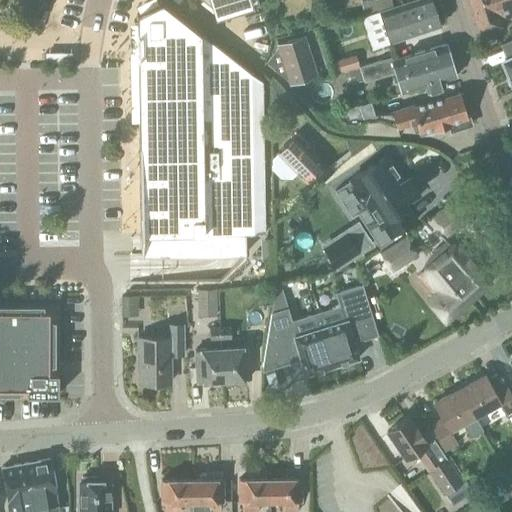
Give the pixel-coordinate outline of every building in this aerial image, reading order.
[(48,0),(31,0),(25,21),(42,26),(50,0),(48,0)] [(202,0),(221,15),(259,4),(257,0),(202,0)] [(363,0),(362,0),(364,16),(392,7),(390,0),(363,0)] [(364,16),(363,16),(371,47),(439,25),(430,0),(413,0),(392,7),(364,16)] [(480,31),(500,26),(500,24),(499,20),(511,15),(511,0),(493,0),(471,7),(478,30),(480,31)] [(137,14),(140,254),(129,254),(129,256),(245,254),(245,233),(265,233),(262,82),(161,2),(137,14)] [(280,46),(267,62),(291,82),(292,87),(319,79),(307,36),(280,44),(280,46)] [(511,86),(511,39),(501,45),(507,59),(502,62),(511,86)] [(360,66),(358,66),(362,79),(362,82),(391,74),(395,72),(399,84),(401,92),(424,86),(426,91),(442,86),(440,80),(454,76),(450,61),(449,59),(451,53),(449,47),(445,44),(445,43),(392,59),(391,59),(390,57),(360,66)] [(356,54),(333,60),(336,73),(343,72),(348,70),(348,69),(358,66),(360,66),(356,54)] [(302,113),(271,79),(272,114),(302,113)] [(465,116),(458,93),(412,106),(412,103),(390,110),(390,111),(374,112),(369,98),(335,108),(340,123),(376,120),(395,126),(396,129),(416,122),(418,130),(433,126),(434,129),(449,124),(449,122),(465,116)] [(312,146),(298,132),(277,153),(304,182),(322,164),(309,149),(312,146)] [(352,179),(335,190),(352,216),(358,212),(380,246),(401,233),(399,229),(415,218),(406,204),(414,198),(412,195),(419,191),(408,175),(402,179),(386,155),(351,177),(352,179)] [(443,231),(443,232),(432,238),(436,245),(479,218),(464,195),(433,216),(443,231)] [(357,225),(322,248),(335,267),(370,245),(357,225)] [(393,273),(418,257),(407,238),(381,253),(393,273)] [(443,252),(418,275),(433,293),(427,299),(429,303),(444,321),(489,281),(453,243),(451,245),(449,242),(441,249),(443,252)] [(276,283),(275,268),(264,268),(264,283),(276,283)] [(316,312),(315,312),(332,365),(356,358),(358,357),(357,355),(351,337),(357,335),(359,339),(377,334),(361,283),(335,292),(344,319),(320,326),(316,312)] [(195,314),(211,314),(210,287),(194,288),(195,314)] [(0,303),(0,395),(58,395),(58,373),(55,373),(56,303),(0,303)] [(270,313),(262,365),(263,369),(264,369),(263,365),(274,362),(275,365),(294,360),(292,356),(298,354),(304,371),(304,374),(307,373),(332,365),(315,312),(291,320),(287,307),(270,313)] [(167,337),(138,337),(138,382),(170,381),(170,355),(184,355),(184,323),(167,323),(167,337)] [(231,325),(210,326),(210,340),(232,339),(231,325)] [(221,348),(223,379),(233,379),(236,382),(243,382),(246,380),(246,377),(247,377),(246,364),(248,364),(247,347),(244,347),(244,346),(221,348)] [(214,380),(223,379),(221,348),(198,349),(198,350),(195,350),(196,368),(198,368),(199,380),(201,380),(201,383),(203,384),(211,384),(214,380)] [(459,388),(474,416),(498,403),(511,427),(511,395),(504,382),(492,389),(484,374),(459,388)] [(482,429),(474,416),(459,388),(434,402),(441,416),(429,423),(443,450),(457,442),(450,429),(462,422),(470,436),(482,429)] [(426,443),(408,416),(387,430),(405,457),(414,451),(423,465),(438,455),(428,441),(426,443)] [(463,481),(446,456),(427,469),(444,494),(463,481)] [(41,506),(41,511),(59,508),(56,493),(57,492),(51,458),(22,463),(30,508),(41,506)] [(22,463),(2,467),(9,511),(19,510),(19,511),(41,511),(41,506),(30,508),(22,463)] [(82,480),(81,480),(80,511),(109,511),(109,480),(97,480),(97,476),(82,476),(82,480)] [(269,478),(269,500),(281,500),(281,511),(297,511),(298,499),(301,499),(300,478),(294,478),(294,477),(269,478)] [(163,511),(180,511),(180,502),(192,502),(192,501),(191,478),(161,478),(161,500),(164,500),(163,511)] [(216,478),(191,478),(192,501),(192,502),(191,511),(215,511),(220,511),(220,500),(223,500),(222,479),(216,479),(216,478)] [(258,501),(269,500),(269,478),(238,478),(238,500),(242,500),(241,511),(258,511),(258,501)] [(399,493),(372,511),(407,511),(411,510),(399,493)]
